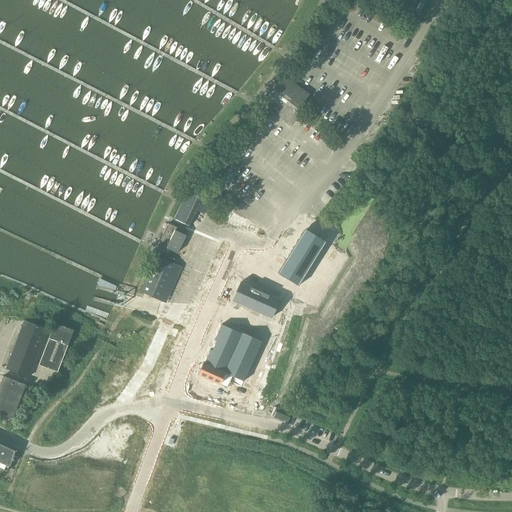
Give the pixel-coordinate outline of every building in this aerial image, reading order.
[(330,23),(338,10),(332,6),(324,19),(330,23)] [(310,94),(286,77),(265,105),(294,126),(303,113),(299,111),(310,94)] [(188,193),(176,219),(190,226),(198,211),(205,215),(205,213),(215,192),(207,188),(202,200),(188,193)] [(177,254),(186,236),(176,231),(177,229),(168,225),(157,249),(165,252),(167,250),(177,254)] [(325,243),(305,231),(278,275),(298,287),(325,243)] [(163,302),(179,266),(157,256),(141,293),(163,302)] [(240,285),(235,295),(243,298),(240,306),(272,320),(280,303),(240,285)] [(211,350),(205,363),(226,373),(245,382),(263,341),(242,332),(241,333),(222,324),(215,341),(217,342),(213,351),(211,350)] [(204,363),(198,375),(220,385),(226,373),(205,363),(204,363)]
